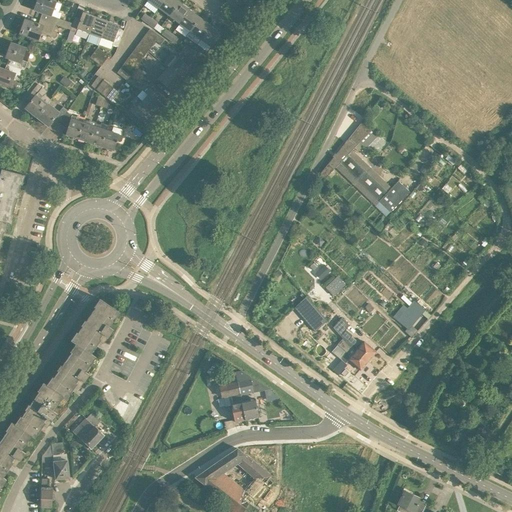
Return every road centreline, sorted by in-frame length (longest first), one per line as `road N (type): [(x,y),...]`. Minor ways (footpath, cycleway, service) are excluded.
road 1 (unclassified): [(348,415),(504,229),(498,197),(483,177),(361,75),(229,334)]
road 2 (secondary): [(121,222),(299,0)]
road 3 (secondary): [(282,0),(107,211)]
road 4 (residential): [(348,415),(306,433),(235,436),(173,475),(138,511)]
road 5 (secondary): [(511,501),(348,415)]
road 6 (unclassified): [(7,511),(20,478),(97,378)]
road 7 (secondary): [(0,399),(86,266)]
road 8 (secondary): [(348,415),(229,334)]
road 9 (secondary): [(71,254),(0,376)]
road 10 (secondary): [(229,334),(121,256)]
